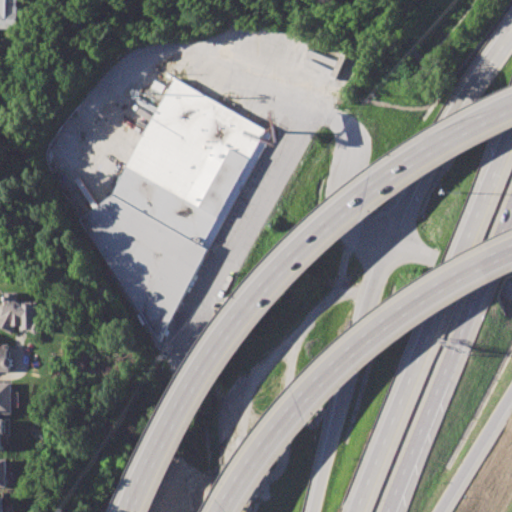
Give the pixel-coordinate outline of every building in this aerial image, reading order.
[(0,27),(0,0),(19,0),(19,27),(0,27)] [(75,217),(111,194),(175,78),(275,133),(158,343),(75,217)] [(0,325),(0,318),(7,306),(6,292),(21,292),(22,305),(26,305),(26,301),(43,300),(44,320),(47,324),(47,330),(42,334),(36,333),(34,329),(25,329),(25,326),(20,323),(15,334),(0,325)] [(0,371),(0,342),(11,342),(12,358),(15,359),(15,364),(13,367),(13,371),(0,371)] [(0,413),(0,382),(12,382),(12,413),(0,413)] [(0,487),(0,457),(11,457),(11,487),(0,487)]
